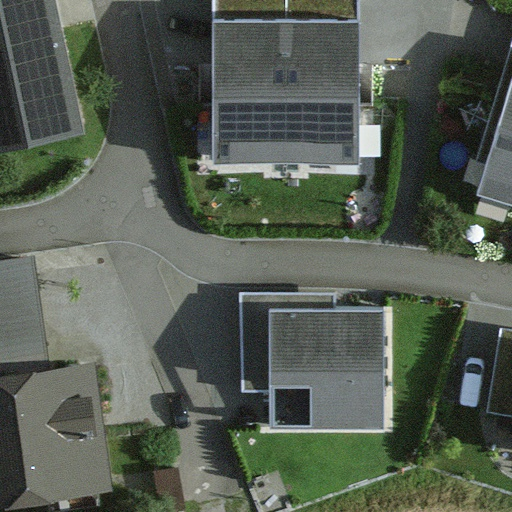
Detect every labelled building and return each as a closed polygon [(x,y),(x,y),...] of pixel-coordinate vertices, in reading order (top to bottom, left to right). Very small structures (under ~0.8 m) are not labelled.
[(0,0),(0,119),(76,105),(54,0),(0,0)] [(218,0),(219,145),(286,145),(285,0),(218,0)] [(285,0),(286,145),(355,145),(354,0),(285,0)] [(511,196),(511,60),(476,186),(511,196)] [(89,354),(21,362),(7,258),(0,258),(0,480),(103,468),(89,354)] [(380,301),(272,302),(273,412),(381,411),(380,301)]
